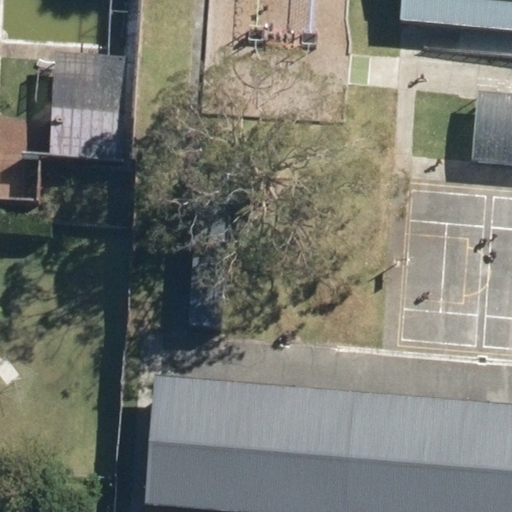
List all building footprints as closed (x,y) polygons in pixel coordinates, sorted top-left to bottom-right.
[(511,0),(402,0),(403,2),(511,10),(511,0)] [(511,10),(403,2),(400,29),(403,29),(511,38),(511,10)] [(128,57),(59,54),(54,154),(124,157),(128,57)] [(511,96),(484,94),(478,159),(511,161),(511,96)] [(511,511),(511,401),(165,378),(156,499),(217,503),(216,511),(254,511),(272,511),(511,511)]
